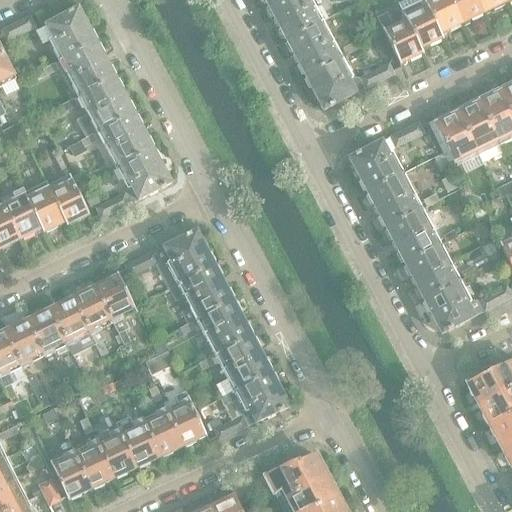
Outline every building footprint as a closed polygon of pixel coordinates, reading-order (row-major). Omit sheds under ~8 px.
[(321,6),(315,9),(310,0),(278,0),(267,6),(268,9),(267,10),(271,17),(273,17),(280,31),(279,32),(283,40),(284,39),(286,42),(319,24),(328,19),(328,20),(339,14),(335,8),(325,13),(321,6)] [(440,34),(423,0),(408,0),(399,5),(405,19),(420,49),(429,45),(430,47),(439,42),(438,40),(441,38),(439,34),(440,34)] [(461,23),(450,0),(423,0),(440,34),(448,29),(449,32),(459,27),(458,25),(461,23)] [(483,12),(477,0),(450,0),(461,23),(470,19),(471,21),(480,16),(479,14),(483,12)] [(504,1),(503,0),(477,0),(483,12),(491,8),(493,10),(502,5),(501,3),(504,1)] [(96,39),(92,32),(90,32),(78,9),(72,12),(71,12),(67,14),(44,26),(45,26),(44,27),(45,27),(36,32),(43,44),(48,41),(53,50),(57,51),(62,60),(96,43),(95,41),(96,39)] [(420,49),(405,19),(392,25),(387,14),(377,19),(399,65),(409,60),(410,62),(420,58),(418,56),(422,54),(420,49)] [(36,29),(30,17),(25,20),(31,32),(36,29)] [(31,32),(25,20),(20,22),(26,34),(31,32)] [(26,34),(20,22),(15,24),(21,36),(26,34)] [(21,36),(15,24),(11,27),(16,38),(21,36)] [(333,52),(336,48),(328,34),(324,34),(319,24),(286,42),(287,44),(286,46),(290,53),(291,53),(299,67),(298,68),(301,75),(303,75),(304,77),(337,60),(333,52)] [(16,38),(11,27),(6,29),(12,41),(16,38)] [(12,41),(6,29),(1,31),(2,34),(7,43),(12,41)] [(381,38),(372,42),(380,60),(389,56),(381,38)] [(114,75),(111,68),(109,68),(102,54),(103,53),(99,46),(97,46),(96,43),(62,60),(67,70),(66,74),(71,85),(75,86),(81,96),(115,79),(114,76),(114,75)] [(358,50),(355,43),(343,50),(346,56),(358,50)] [(0,85),(13,79),(0,51),(0,85)] [(356,94),(365,89),(360,79),(352,79),(347,70),(343,70),(337,60),(304,77),(306,80),(305,82),(308,89),(310,89),(323,112),(329,109),(334,107),(333,106),(356,94)] [(45,76),(58,70),(55,64),(43,71),(45,76)] [(389,65),(384,67),(389,78),(394,76),(393,73),(389,65)] [(384,67),(379,70),(384,81),(389,78),(384,67)] [(379,70),(374,72),(380,83),(384,81),(379,70)] [(374,72),(369,74),(375,85),(380,83),(374,72)] [(369,74),(365,77),(370,88),(375,85),(369,74)] [(365,77),(360,79),(365,89),(365,90),(370,88),(365,77)] [(133,111),(130,104),(128,104),(121,90),(122,88),(118,81),(116,81),(115,79),(81,96),(86,107),(85,111),(91,122),(94,122),(100,132),(134,114),(133,112),(133,111)] [(511,82),(499,89),(511,116),(511,82)] [(511,137),(511,116),(499,89),(477,99),(499,144),(511,137)] [(499,144),(477,99),(456,110),(478,154),(499,144)] [(65,112),(77,106),(74,100),(62,106),(65,112)] [(478,154),(456,110),(433,121),(456,165),(478,154)] [(152,146),(149,139),(147,139),(140,126),(141,124),(137,117),(135,117),(134,114),(100,132),(105,142),(103,146),(109,158),(113,158),(119,169),(153,151),(152,148),(152,146)] [(47,126),(43,118),(36,121),(39,129),(47,126)] [(26,136),(20,124),(4,132),(9,144),(26,136)] [(418,124),(413,126),(419,137),(423,134),(420,127),(418,124)] [(413,126),(409,129),(414,139),(419,137),(413,126)] [(409,129),(404,131),(409,141),(414,139),(409,129)] [(404,131),(399,133),(404,144),(409,141),(404,131)] [(399,133),(394,136),(400,146),(404,144),(399,133)] [(86,150),(84,146),(95,140),(93,136),(69,149),(74,157),(86,150)] [(395,148),(400,146),(394,136),(389,138),(395,148)] [(399,176),(395,168),(399,164),(394,155),(389,156),(381,142),(359,154),(359,153),(354,156),(354,157),(348,160),(360,183),(359,184),(363,191),(365,192),(366,194),(399,176)] [(12,155),(8,148),(2,151),(6,158),(12,155)] [(171,185),(159,161),(159,160),(156,153),(154,153),(153,151),(119,169),(123,178),(122,181),(127,190),(125,195),(130,206),(138,202),(160,190),(160,191),(165,188),(171,185)] [(65,170),(59,157),(54,159),(60,172),(65,170)] [(418,212),(413,202),(417,198),(410,185),(405,186),(399,176),(366,194),(367,196),(367,198),(370,205),(372,205),(379,219),(378,220),(382,227),(384,227),(385,230),(418,212)] [(88,216),(69,177),(47,187),(64,223),(66,227),(70,225),(70,227),(80,222),(79,221),(88,216)] [(499,199),(511,192),(511,182),(495,190),(499,199)] [(64,223),(47,187),(45,184),(24,194),(41,230),(43,234),(46,232),(47,233),(56,229),(55,228),(64,223)] [(41,230),(24,194),(21,190),(0,201),(20,241),(23,239),(24,240),(32,236),(32,235),(41,230)] [(482,207),(499,199),(495,190),(478,199),(482,207)] [(130,206),(125,195),(120,197),(125,208),(130,206)] [(426,208),(439,202),(436,195),(423,202),(426,208)] [(125,208),(120,197),(115,200),(120,210),(125,208)] [(20,241),(0,201),(0,200),(0,250),(1,250),(2,251),(11,247),(11,245),(20,241)] [(120,210),(115,200),(110,202),(115,213),(120,210)] [(115,213),(110,202),(105,204),(110,215),(115,213)] [(110,215),(105,204),(100,207),(106,218),(110,215)] [(106,218),(100,207),(95,209),(99,217),(101,220),(106,218)] [(486,215),(483,209),(482,208),(472,213),(476,220),(486,215)] [(438,248),(432,238),(436,234),(428,220),(423,220),(418,212),(385,230),(386,232),(386,234),(389,241),(391,241),(398,255),(397,256),(401,263),(403,263),(404,266),(438,248)] [(457,238),(454,231),(442,238),(445,245),(457,238)] [(214,262),(210,255),(208,255),(196,232),(190,235),(189,235),(185,237),(153,253),(158,264),(159,264),(167,265),(168,268),(164,271),(173,287),(214,266),(213,263),(214,262)] [(511,239),(498,245),(511,274),(511,239)] [(456,283),(451,274),(455,270),(448,256),(442,256),(438,248),(404,266),(405,268),(404,270),(408,277),(410,277),(417,290),(416,292),(420,299),(422,299),(423,301),(456,283)] [(158,264),(153,253),(148,255),(153,266),(158,264)] [(153,266),(148,255),(143,258),(149,268),(153,266)] [(149,268),(143,258),(139,260),(144,271),(149,268)] [(144,271),(139,260),(134,262),(139,273),(144,271)] [(139,273),(134,262),(129,265),(134,275),(139,273)] [(134,275),(129,265),(125,267),(130,277),(134,275)] [(233,298),(229,290),(227,290),(220,277),(221,275),(217,268),(215,268),(214,266),(173,287),(161,293),(166,303),(178,297),(183,296),(191,312),(195,312),(199,319),(233,302),(232,299),(233,298)] [(476,273),(472,267),(461,273),(464,280),(476,273)] [(122,315),(134,309),(118,276),(116,277),(114,275),(104,280),(105,282),(95,287),(114,325),(124,346),(130,343),(125,332),(128,330),(124,321),(124,320),(122,315)] [(475,318),(468,307),(472,303),(467,293),(462,293),(456,283),(423,301),(424,304),(423,305),(427,312),(429,313),(441,336),(447,332),(447,333),(452,331),(452,330),(475,318)] [(114,325),(95,287),(93,288),(92,286),(81,291),(82,294),(71,299),(88,332),(100,358),(108,354),(102,342),(105,341),(101,331),(114,325)] [(507,301),(511,298),(508,291),(507,288),(502,291),(507,301)] [(502,291),(497,293),(502,303),(507,301),(502,291)] [(497,293),(492,295),(498,306),(502,303),(497,293)] [(492,295),(488,298),(493,308),(498,306),(492,295)] [(88,332),(71,299),(69,297),(59,302),(60,305),(49,310),(66,343),(68,347),(80,341),(77,337),(88,332)] [(488,298),(483,300),(489,310),(493,308),(488,298)] [(483,300),(478,302),(484,313),(489,310),(483,300)] [(252,333),(248,326),(246,326),(239,313),(240,311),(236,304),(234,304),(233,302),(199,319),(205,331),(203,335),(209,346),(213,346),(218,355),(252,337),(250,335),(252,333)] [(66,343),(49,310),(48,311),(46,308),(36,313),(37,316),(26,321),(42,354),(44,358),(57,352),(55,348),(66,343)] [(42,354),(26,321),(25,322),(24,319),(13,325),(14,327),(4,332),(20,365),(22,369),(34,364),(32,359),(42,354)] [(196,330),(192,323),(180,329),(183,336),(196,330)] [(9,370),(20,365),(4,332),(2,333),(1,330),(0,330),(0,381),(10,401),(17,398),(10,386),(14,384),(10,375),(12,374),(9,370)] [(270,369),(266,362),(265,362),(258,348),(258,347),(255,340),(253,340),(252,337),(218,355),(223,365),(221,369),(227,380),(216,386),(222,398),(233,392),(270,373),(269,371),(270,369)] [(167,353),(160,339),(151,344),(158,357),(167,353)] [(202,372),(214,365),(210,358),(198,365),(202,372)] [(511,414),(511,362),(482,377),(467,385),(467,389),(471,397),(474,398),(483,415),(482,417),(486,425),(489,426),(489,427),(511,414)] [(289,408),(276,384),(277,382),(274,375),(272,375),(270,373),(233,392),(245,414),(243,417),(247,427),(254,424),(255,424),(278,414),(283,412),(283,411),(289,408)] [(49,407),(34,375),(27,378),(42,410),(49,407)] [(184,391),(177,377),(172,379),(179,393),(184,391)] [(115,391),(111,384),(101,389),(105,396),(115,391)] [(161,401),(155,388),(149,390),(155,403),(161,401)] [(206,437),(194,412),(188,400),(177,405),(179,411),(168,415),(182,447),(185,446),(186,448),(195,444),(194,442),(206,437)] [(0,415),(14,409),(10,402),(0,407),(0,415)] [(136,469),(122,437),(110,411),(103,414),(113,435),(108,437),(107,434),(95,439),(96,442),(113,480),(116,478),(117,480),(126,476),(125,474),(136,469)] [(182,447),(168,415),(166,411),(154,416),(157,421),(145,426),(159,458),(162,457),(163,459),(172,455),(171,453),(182,447)] [(511,467),(511,414),(489,427),(489,428),(489,430),(493,438),(495,439),(504,456),(503,458),(508,466),(510,467),(511,468),(511,467)] [(247,427),(243,417),(238,419),(243,430),(247,428),(248,428),(247,427)] [(243,430),(238,419),(233,422),(238,432),(243,430)] [(92,433),(86,420),(80,423),(86,435),(92,433)] [(159,458),(145,426),(143,421),(131,427),(133,432),(122,437),(136,469),(139,468),(140,470),(149,465),(148,463),(159,458)] [(238,432),(233,422),(227,424),(233,435),(238,432)] [(233,435),(227,424),(222,426),(228,437),(233,435)] [(228,437),(222,426),(217,429),(223,439),(228,437)] [(223,439),(217,429),(212,431),(216,438),(218,442),(223,439)] [(113,480),(96,442),(84,448),(87,453),(75,458),(90,490),(93,489),(94,491),(103,486),(102,485),(113,480)] [(90,490),(75,458),(73,453),(61,459),(64,464),(52,469),(68,501),(70,500),(71,502),(80,497),(80,495),(90,490)] [(43,466),(38,456),(32,458),(26,468),(29,474),(43,466)] [(337,494),(333,486),(330,485),(329,484),(321,468),(322,465),(318,458),(315,456),(299,464),(298,462),(262,478),(268,491),(271,497),(277,494),(286,511),(308,511),(336,497),(336,496),(337,494)] [(0,487),(12,482),(1,461),(0,461),(0,487)] [(61,501),(54,487),(50,480),(39,486),(42,494),(49,507),(61,501)] [(0,511),(6,511),(23,504),(12,482),(0,487),(0,511)] [(42,494),(37,486),(33,488),(31,493),(34,498),(42,494)] [(250,511),(239,489),(231,493),(233,496),(240,511),(250,511)] [(240,511),(233,496),(210,507),(212,511),(240,511)] [(344,511),(343,509),(344,506),(339,499),(337,498),(336,497),(308,511),(344,511)]
